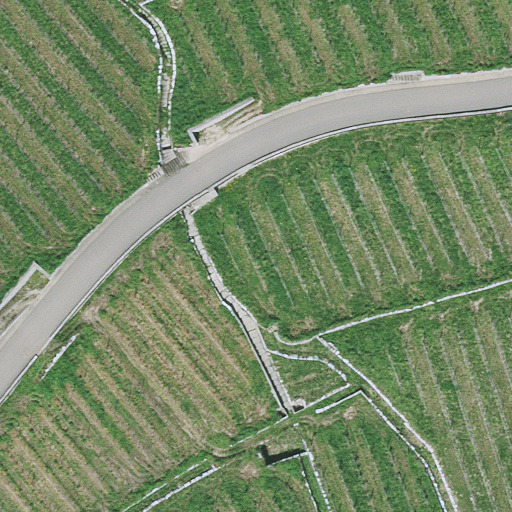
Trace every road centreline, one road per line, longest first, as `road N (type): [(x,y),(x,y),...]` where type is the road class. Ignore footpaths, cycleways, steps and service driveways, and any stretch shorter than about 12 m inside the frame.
road 1 (trunk): [(511,162),(0,495)]
road 2 (track): [(0,367),(122,227),(183,179),(292,121),(360,105),(511,95)]
